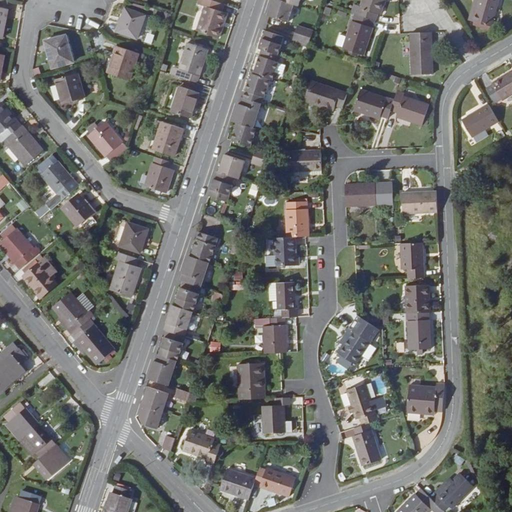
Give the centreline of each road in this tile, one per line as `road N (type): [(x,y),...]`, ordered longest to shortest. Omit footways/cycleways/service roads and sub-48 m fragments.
road 1 (residential): [(368,491),(413,473),(448,429),(442,159)]
road 2 (residential): [(337,166),(339,235),(326,260),(328,302),(310,350),(331,448),(311,509)]
road 3 (residential): [(182,220),(114,199),(21,87),(36,0)]
road 4 (residential): [(182,220),(256,0)]
road 5 (residential): [(114,425),(182,220)]
road 6 (residential): [(0,286),(114,425)]
road 7 (residential): [(114,425),(203,511)]
